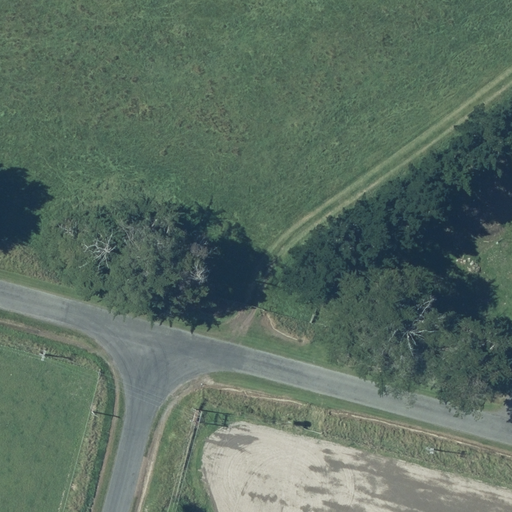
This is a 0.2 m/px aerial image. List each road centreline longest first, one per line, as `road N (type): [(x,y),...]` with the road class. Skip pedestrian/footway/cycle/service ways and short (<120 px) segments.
road 1 (unclassified): [(161,336),(511,431)]
road 2 (unclassified): [(161,336),(114,511)]
road 3 (unclassified): [(0,292),(161,336)]
